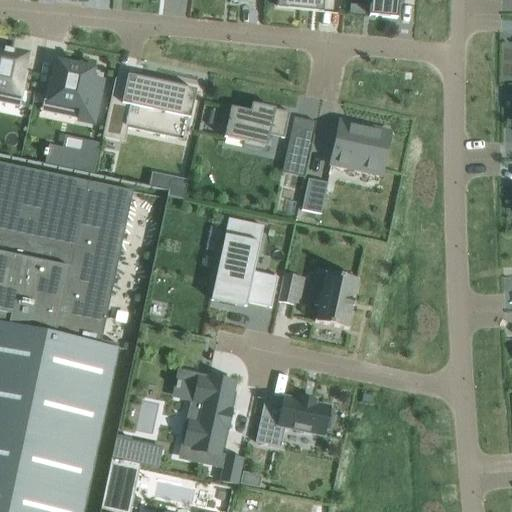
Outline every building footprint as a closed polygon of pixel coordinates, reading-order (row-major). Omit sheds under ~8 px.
[(276,0),(276,9),(322,14),(323,0),(276,0)] [(370,0),(369,16),(397,19),(398,0),(370,0)] [(350,4),(349,14),(365,16),(366,6),(350,4)] [(0,91),(23,96),(28,72),(23,71),(26,56),(13,53),(14,51),(4,49),(3,51),(0,50),(0,91)] [(49,77),(44,101),(82,109),(79,121),(93,124),(101,88),(89,85),(92,70),(80,68),(80,66),(79,65),(78,68),(71,66),(71,64),(70,63),(70,65),(57,63),(54,78),(49,77)] [(107,122),(182,139),(182,141),(183,141),(194,92),(135,79),(132,91),(115,87),(116,80),(115,79),(102,138),(104,138),(107,122)] [(242,146),(266,152),(269,136),(284,139),(290,113),(251,104),(250,112),(230,108),(224,138),(243,142),(242,146)] [(381,174),(388,134),(338,125),(330,164),(381,174)] [(289,139),(285,158),(307,162),(311,144),(289,139)] [(62,150),(59,167),(93,174),(99,145),(83,141),(80,154),(62,150)] [(101,192),(82,188),(48,181),(45,198),(40,197),(45,173),(0,163),(0,511),(82,511),(117,349),(96,345),(99,329),(103,330),(127,216),(98,209),(101,192)] [(167,197),(183,200),(187,181),(171,177),(167,197)] [(308,179),(301,211),(321,215),(327,184),(308,179)] [(211,298),(210,301),(213,301),(246,308),(247,303),(271,309),(278,276),(255,272),(262,240),(265,226),(264,225),(229,218),(215,281),(211,298)] [(284,274),(284,275),(283,275),(278,302),(278,303),(293,306),(299,277),(284,274)] [(318,306),(314,323),(347,330),(358,281),(325,274),(320,294),(316,293),(314,305),(318,306)] [(190,403),(181,445),(218,453),(215,467),(222,469),(219,482),(237,486),(243,459),(221,454),(226,430),(229,430),(233,410),(231,409),(237,382),(206,375),(206,376),(196,374),(190,403)] [(363,394),(361,402),(368,403),(372,403),(373,396),(369,395),(363,394)] [(261,418),(255,443),(280,448),(285,428),(324,437),(326,430),(329,430),(332,415),(329,415),(330,408),(315,404),(315,401),(299,397),(299,401),(283,397),(278,421),(261,418)] [(122,437),(117,460),(126,462),(131,439),(122,437)] [(111,460),(102,505),(109,507),(126,511),(134,472),(135,465),(111,460)]
